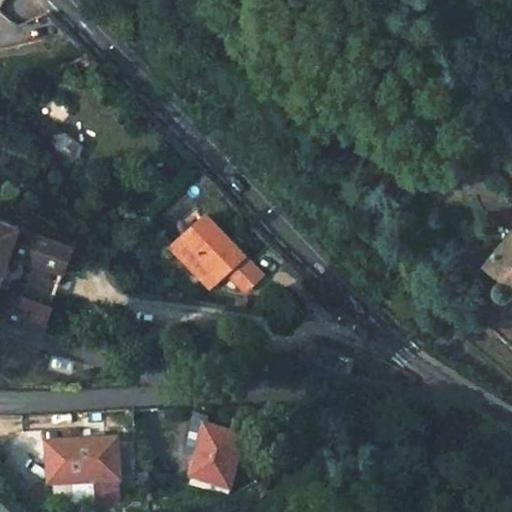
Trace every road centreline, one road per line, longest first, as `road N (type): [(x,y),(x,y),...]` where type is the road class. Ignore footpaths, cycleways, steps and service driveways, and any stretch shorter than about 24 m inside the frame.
road 1 (residential): [(461,387),(358,309),(59,0)]
road 2 (residential): [(461,387),(0,400)]
